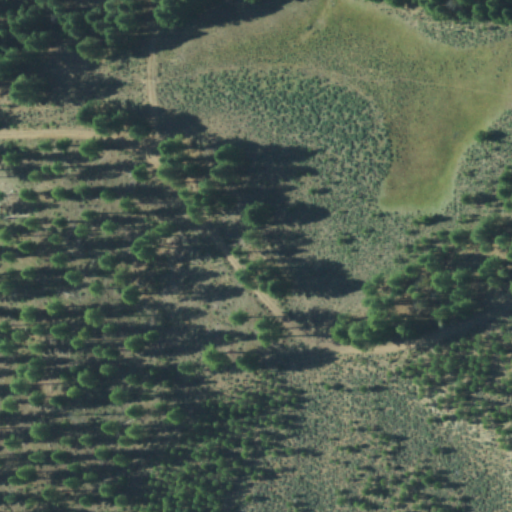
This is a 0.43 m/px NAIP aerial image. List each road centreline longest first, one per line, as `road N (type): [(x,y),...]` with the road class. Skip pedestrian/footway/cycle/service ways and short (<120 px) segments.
road 1 (track): [(511,206),(369,156),(163,173),(0,236)]
road 2 (track): [(369,156),(387,55),(376,0)]
